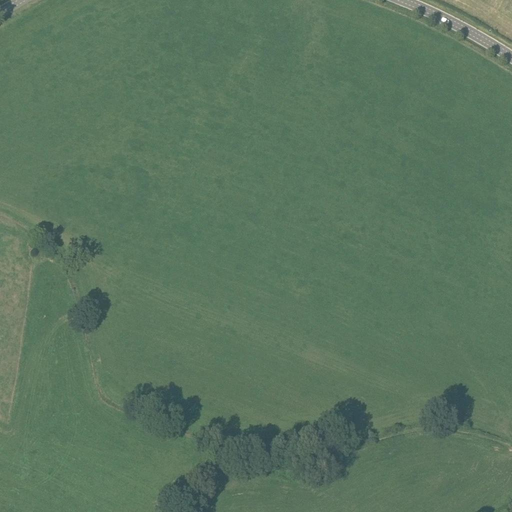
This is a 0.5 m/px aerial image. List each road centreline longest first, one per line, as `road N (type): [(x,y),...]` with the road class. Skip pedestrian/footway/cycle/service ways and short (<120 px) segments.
road 1 (track): [(188,511),(221,472),(251,458),(420,428),(511,448)]
road 2 (tertiary): [(511,58),(403,0)]
